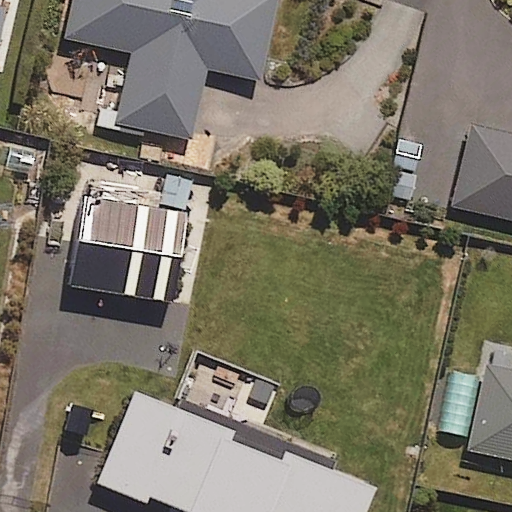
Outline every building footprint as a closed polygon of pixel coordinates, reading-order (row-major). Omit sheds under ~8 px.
[(272,0),(71,0),(64,38),(127,51),(113,125),(188,139),(201,69),(257,80),(272,0)] [(511,135),(472,126),(454,207),(511,220),(511,135)] [(67,284),(158,299),(176,191),(84,177),(67,284)] [(511,355),(483,350),(477,378),(448,372),(436,430),(466,436),(463,450),(511,459),(511,355)] [(357,511),(365,490),(233,439),(235,433),(128,392),(93,483),(169,511),(357,511)]
